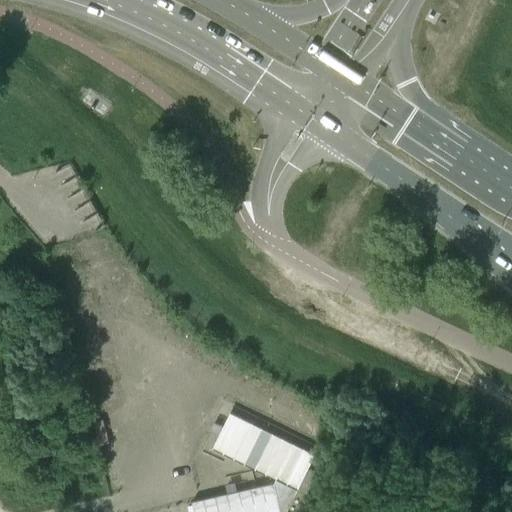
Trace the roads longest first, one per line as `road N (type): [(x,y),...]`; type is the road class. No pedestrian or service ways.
road 1 (unclassified): [(511,365),(270,243)]
road 2 (primary): [(317,125),(511,251)]
road 3 (secondary): [(104,0),(293,109)]
road 4 (primary): [(471,162),(455,130),(408,88),(388,24)]
road 5 (primary): [(471,162),(347,80)]
road 6 (unclassified): [(293,109),(262,177),(270,243)]
road 7 (unclassified): [(270,243),(277,191),(317,125)]
